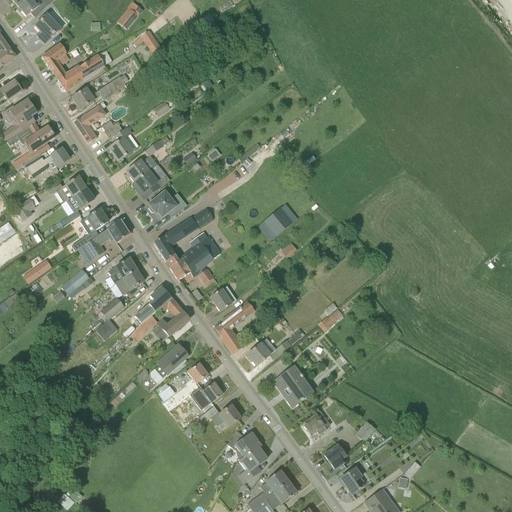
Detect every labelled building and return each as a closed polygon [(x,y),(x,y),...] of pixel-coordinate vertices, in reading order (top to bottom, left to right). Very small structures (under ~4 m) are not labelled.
[(25,0),(17,7),(26,18),(39,7),(42,11),(54,0),(25,0)] [(116,23),(126,31),(137,18),(127,9),(116,23)] [(209,15),(178,36),(183,44),(214,22),(209,15)] [(59,32),(46,16),(34,27),(41,35),(38,39),(44,46),(59,32)] [(100,24),(90,23),(90,32),(99,32),(100,24)] [(148,32),(138,39),(134,43),(137,47),(143,42),(148,49),(155,43),(148,32)] [(0,69),(15,59),(0,37),(0,69)] [(41,58),(57,82),(79,68),(78,66),(65,74),(60,67),(68,61),(64,55),(66,54),(60,45),(54,50),(54,49),(41,58)] [(79,68),(57,82),(65,93),(65,92),(66,92),(104,68),(97,55),(88,60),(89,61),(79,68)] [(157,66),(148,73),(152,77),(160,70),(157,66)] [(124,76),(120,79),(124,85),(128,82),(124,76)] [(119,78),(99,91),(105,101),(110,97),(125,87),(119,78)] [(7,102),(21,93),(13,82),(0,91),(0,90),(0,98),(3,96),(7,102)] [(94,102),(85,90),(71,99),(79,112),(94,102)] [(5,115),(14,129),(18,126),(22,132),(35,124),(31,118),(36,115),(26,101),(5,115)] [(169,110),(163,103),(153,110),(158,117),(169,110)] [(73,124),(87,145),(96,140),(91,132),(90,133),(86,128),(100,119),(94,110),(73,124)] [(104,133),(110,141),(112,140),(122,132),(116,123),(112,126),(110,122),(102,128),(105,132),(104,133)] [(16,137),(21,145),(24,147),(28,153),(11,164),(15,171),(49,150),(46,144),(54,139),(47,128),(39,133),(34,125),(16,137)] [(127,129),(122,132),(112,140),(115,145),(108,150),(117,163),(132,153),(138,148),(129,136),(131,134),(127,129)] [(165,137),(159,142),(162,147),(169,142),(165,137)] [(159,142),(146,152),(150,157),(163,148),(159,142)] [(250,150),(253,153),(260,148),(257,145),(250,150)] [(52,163),(56,169),(69,160),(61,149),(42,162),(39,158),(29,164),(21,169),(28,179),(40,171),(44,168),(45,168),(52,163)] [(212,164),(221,157),(216,150),(209,156),(207,157),(212,164)] [(191,153),(182,160),(187,167),(196,160),(191,153)] [(241,163),(247,159),(244,155),(238,160),(241,163)] [(125,173),(134,184),(148,173),(156,166),(149,157),(141,163),(140,162),(125,173)] [(251,164),(247,159),(243,164),(247,168),(251,164)] [(134,184),(132,186),(144,202),(161,189),(148,173),(134,184)] [(61,189),(55,193),(63,204),(65,203),(73,198),(86,189),(78,178),(61,189)] [(55,193),(61,189),(58,184),(47,190),(51,196),(55,193)] [(86,189),(73,198),(80,209),(93,201),(86,189)] [(147,209),(152,215),(153,213),(155,215),(157,213),(161,219),(167,214),(171,219),(183,209),(180,204),(175,208),(164,194),(148,206),(149,208),(147,209)] [(35,209),(28,199),(13,209),(22,222),(32,216),(29,213),(35,209)] [(77,251),(92,241),(89,235),(108,223),(99,210),(79,223),(87,236),(74,244),(78,250),(77,251)] [(293,226),(280,210),(263,225),(276,240),(293,226)] [(165,263),(169,269),(177,262),(174,257),(173,257),(167,247),(176,240),(177,242),(211,219),(206,211),(153,245),(165,263)] [(62,229),(80,217),(76,212),(59,223),(62,229)] [(92,241),(77,251),(85,264),(91,261),(103,253),(99,246),(111,238),(116,245),(129,236),(120,222),(92,241)] [(178,282),(190,274),(192,278),(197,275),(196,273),(212,261),(212,262),(217,257),(222,253),(219,250),(218,251),(208,238),(206,240),(202,234),(191,243),(195,248),(180,260),(177,262),(169,269),(178,282)] [(290,244),(281,251),(283,253),(281,254),(286,259),(296,251),(290,244)] [(119,273),(122,279),(123,280),(136,271),(129,260),(115,268),(108,273),(111,278),(119,273)] [(50,269),(45,262),(26,275),(31,282),(50,269)] [(198,277),(205,286),(213,279),(207,270),(198,277)] [(81,285),(88,279),(82,271),(68,283),(75,291),(82,286),(81,285)] [(123,280),(122,279),(114,285),(122,297),(130,291),(143,283),(136,271),(123,280)] [(82,286),(85,289),(94,282),(90,278),(88,279),(81,285),(82,286)] [(141,325),(151,317),(159,309),(171,300),(161,288),(150,298),(153,303),(134,318),(137,321),(141,325)] [(231,306),(221,291),(209,299),(219,314),(231,306)] [(287,295),(281,300),(287,307),(293,302),(298,298),(292,291),(287,295)] [(60,293),(52,299),(57,306),(65,300),(60,293)] [(106,321),(107,321),(122,308),(115,300),(99,313),(106,321)] [(189,320),(176,306),(171,300),(159,309),(161,312),(166,307),(176,318),(167,326),(162,321),(157,326),(154,328),(155,329),(151,332),(161,344),(168,338),(189,320)] [(221,321),(223,324),(214,330),(232,356),(242,349),(229,331),(253,313),(247,304),(221,321)] [(324,311),(328,317),(337,309),(332,304),(324,311)] [(326,318),(316,326),(323,333),(332,325),(341,317),(336,311),(327,319),(326,318)] [(151,317),(141,325),(130,337),(137,343),(147,332),(156,324),(151,317)] [(108,322),(96,332),(104,342),(116,331),(108,322)] [(299,331),(285,342),(275,351),(280,356),(290,348),(304,336),(299,331)] [(269,356),(260,345),(246,356),(256,367),(269,356)] [(153,370),(162,379),(166,375),(167,376),(188,356),(184,352),(183,352),(178,346),(157,365),(158,366),(153,370)] [(52,366),(57,361),(54,356),(48,361),(52,366)] [(178,405),(192,395),(200,388),(197,384),(207,376),(199,365),(187,374),(192,380),(186,384),(187,386),(164,404),(170,411),(178,405)] [(312,394),(293,368),(273,383),(281,393),(282,393),(285,398),(285,399),(292,409),(312,394)] [(139,382),(144,378),(145,379),(147,377),(147,374),(144,371),(136,379),(139,382)] [(200,388),(192,395),(178,405),(181,410),(192,401),(195,405),(200,401),(206,408),(222,396),(213,384),(203,392),(200,388)] [(119,397),(111,404),(116,409),(124,401),(119,397)] [(96,410),(102,405),(99,401),(93,407),(96,410)] [(219,415),(224,422),(216,428),(221,433),(228,428),(240,419),(230,407),(219,415)] [(213,408),(206,413),(197,420),(201,426),(210,419),(217,413),(213,408)] [(329,426),(319,413),(302,426),(310,437),(316,433),(319,437),(326,431),(325,430),(329,426)] [(374,430),(366,423),(356,436),(364,443),(374,430)] [(89,431),(84,425),(77,430),(83,436),(89,431)] [(196,431),(192,425),(183,432),(188,437),(196,431)] [(238,452),(243,459),(258,449),(261,447),(251,434),(244,439),(237,433),(227,446),(236,453),(238,452)] [(346,457),(338,446),(324,456),(334,471),(343,465),(341,461),(346,457)] [(258,449),(243,459),(238,463),(245,472),(238,477),(244,485),(258,474),(255,469),(267,460),(258,449)] [(414,463),(403,475),(409,480),(419,468),(414,463)] [(340,480),(351,496),(363,488),(363,484),(360,479),(361,478),(354,470),(340,480)] [(246,505),(249,510),(251,511),(260,511),(268,506),(265,501),(274,494),(288,483),(279,472),(265,483),(266,484),(260,488),(263,493),(246,505)] [(407,480),(400,479),(398,489),(406,490),(407,480)] [(296,494),(288,483),(274,494),(265,501),(268,506),(260,511),(272,511),(270,508),(279,501),(282,505),(296,494)] [(396,511),(381,491),(366,503),(372,511),(396,511)]
